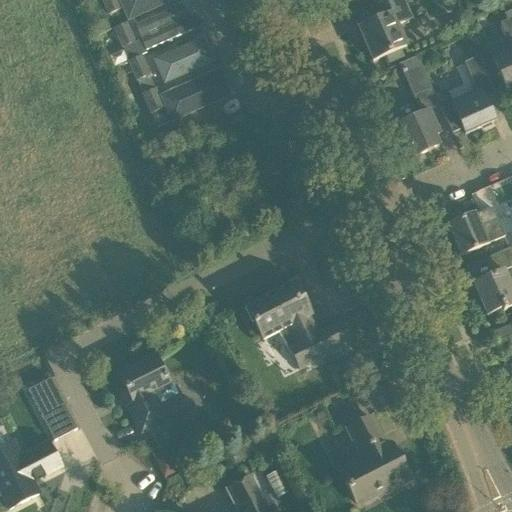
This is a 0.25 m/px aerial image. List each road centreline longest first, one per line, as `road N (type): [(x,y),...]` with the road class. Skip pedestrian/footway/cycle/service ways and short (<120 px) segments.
road 1 (residential): [(100,511),(123,500),(123,460),(92,398),(98,349),(371,204)]
road 2 (residential): [(480,455),(371,204)]
road 3 (residential): [(323,92),(284,94),(267,86),(220,0)]
road 4 (residential): [(371,204),(511,155)]
road 5 (residential): [(371,204),(323,92)]
